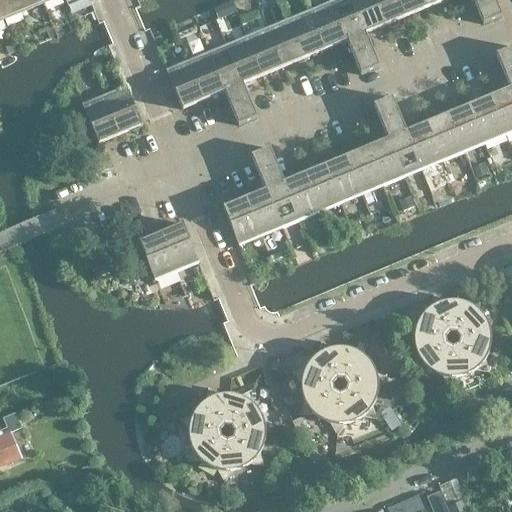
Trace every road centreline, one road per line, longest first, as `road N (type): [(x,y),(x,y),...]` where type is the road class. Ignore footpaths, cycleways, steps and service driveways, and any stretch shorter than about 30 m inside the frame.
road 1 (residential): [(181,167),(227,286),(247,322),(265,335),(291,334),(511,242)]
road 2 (residential): [(181,167),(511,31)]
road 3 (residential): [(125,39),(181,167)]
road 4 (residential): [(181,167),(59,218)]
